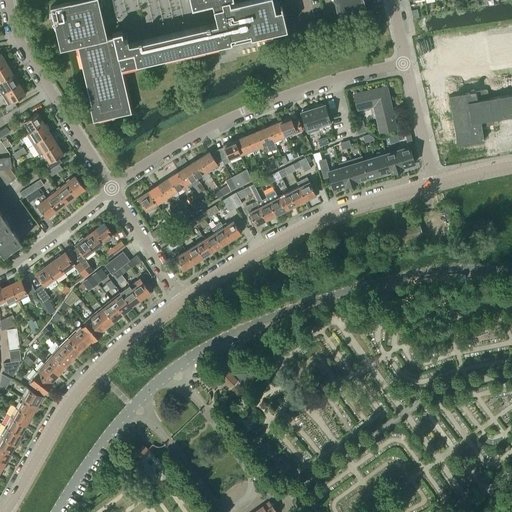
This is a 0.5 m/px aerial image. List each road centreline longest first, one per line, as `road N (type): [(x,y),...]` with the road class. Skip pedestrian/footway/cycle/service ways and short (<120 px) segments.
road 1 (residential): [(172,368),(256,321),(355,286),(431,269),(511,274)]
road 2 (residential): [(111,188),(242,112),(406,62)]
road 3 (residential): [(0,511),(96,368),(181,298)]
road 4 (residential): [(181,298),(295,229),(433,183)]
road 5 (residential): [(111,188),(16,39),(10,0)]
road 6 (unclassified): [(57,511),(108,429),(172,368)]
road 7 (residential): [(0,273),(111,188)]
road 8 (residential): [(181,298),(111,188)]
road 9 (residential): [(433,183),(406,62)]
